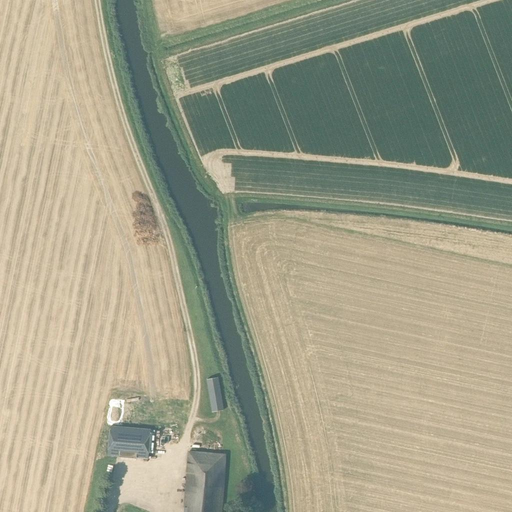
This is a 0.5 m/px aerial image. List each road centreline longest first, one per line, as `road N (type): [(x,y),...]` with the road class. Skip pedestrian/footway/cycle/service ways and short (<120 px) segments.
road 1 (track): [(348,0),(160,56),(215,196),(511,224)]
road 2 (track): [(194,409),(180,293),(120,107),(97,0)]
road 3 (track): [(155,47),(311,0)]
